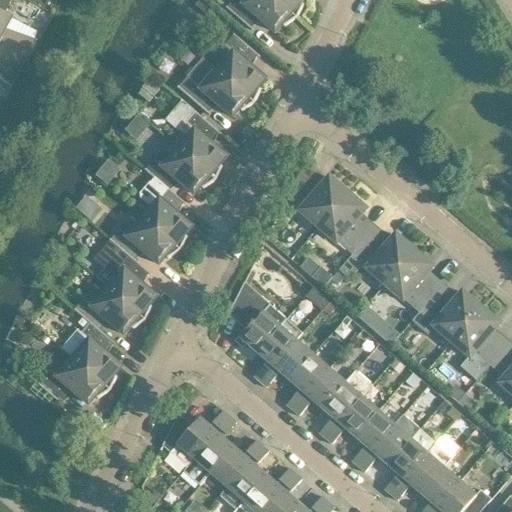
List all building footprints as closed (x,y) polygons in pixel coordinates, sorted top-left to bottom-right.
[(9,3),(4,0),(0,0),(0,8),(5,11),(9,3)] [(201,0),(199,0),(195,5),(206,15),(211,8),(201,0)] [(285,27),(297,19),(275,0),(233,0),(226,9),(252,31),(253,30),(248,26),(256,16),(276,33),(283,25),(285,27)] [(275,0),(297,19),(304,5),(301,4),(303,0),(275,0)] [(0,14),(0,52),(21,64),(33,40),(36,33),(11,20),(11,21),(0,14)] [(227,62),(218,72),(255,104),(261,91),(258,89),(265,81),(246,64),(254,54),(259,58),(260,57),(234,35),(218,54),(227,62)] [(21,64),(0,52),(0,80),(8,87),(21,64)] [(255,104),(218,72),(203,59),(187,78),(188,78),(179,88),(179,87),(178,88),(210,116),(210,115),(205,111),(214,101),(233,118),(240,110),(242,112),(255,104)] [(188,139),(179,150),(216,181),(222,167),(220,166),(226,158),(207,141),(215,131),(220,136),(221,135),(182,101),(181,102),(183,103),(168,121),(188,139)] [(161,152),(145,171),(154,179),(166,189),(167,188),(175,178),(180,183),(194,195),(201,187),(203,190),(216,181),(179,150),(170,160),(161,152)] [(111,161),(99,177),(110,186),(122,170),(111,161)] [(304,165),(283,207),(284,207),(288,200),(300,211),(319,228),(348,195),(329,178),(328,179),(329,180),(323,187),(303,170),(305,165),(304,165)] [(154,179),(141,195),(141,201),(152,211),(144,220),(181,251),(187,237),(185,236),(191,228),(177,216),(172,211),(180,202),(183,204),(185,206),(186,205),(170,191),(167,188),(166,189),(154,179)] [(367,211),(348,195),(319,228),(338,244),(353,256),(377,228),(374,231),(359,218),(365,211),(366,212),(367,211)] [(110,241),(151,275),(132,258),(141,249),(159,265),(166,257),(168,260),(181,251),(144,220),(135,230),(126,223),(110,241)] [(362,265),(386,285),(415,252),(395,236),(395,237),(389,244),(375,232),(378,228),(377,228),(353,256),(340,271),(350,279),(362,265)] [(109,290),(145,321),(152,308),(149,306),(156,298),(137,281),(145,271),(150,276),(151,275),(110,241),(95,259),(118,279),(109,290)] [(419,314),(444,285),(441,289),(426,276),(432,269),(433,270),(434,269),(415,252),(386,285),(405,302),(405,301),(419,313),(419,314)] [(320,269),(312,278),(324,289),(333,278),(321,268),(320,269)] [(246,284),(245,283),(228,316),(229,317),(230,315),(238,321),(237,323),(238,323),(239,322),(248,330),(237,344),(243,349),(246,345),(257,354),(280,328),(287,320),(271,307),(271,306),(260,296),(256,301),(243,290),(246,284)] [(444,285),(419,314),(413,321),(428,335),(435,327),(453,343),(481,309),(462,293),(461,294),(462,295),(456,302),(441,289),(444,286),(444,285)] [(306,298),(317,307),(325,298),(314,288),(306,298)] [(133,330),(145,321),(109,290),(100,300),(91,293),(75,311),(83,318),(89,324),(90,323),(96,329),(96,328),(105,319),(124,335),(131,327),(133,330)] [(331,303),(323,312),(329,317),(336,308),(331,303)] [(481,309),(453,343),(469,357),(460,368),(477,382),(490,367),(511,343),(510,343),(507,346),(492,333),(495,330),(499,326),(500,327),(500,326),(481,309)] [(18,315),(13,324),(21,328),(25,318),(18,315)] [(83,318),(78,324),(84,330),(89,324),(83,318)] [(280,328),(257,354),(269,364),(266,367),(265,366),(255,378),(261,384),(297,342),(303,335),(287,320),(280,328)] [(384,322),(375,332),(391,347),(400,336),(384,322)] [(77,330),(61,349),(74,360),(110,391),(117,378),(114,376),(121,368),(107,356),(102,351),(110,342),(113,344),(115,346),(116,345),(99,331),(96,328),(96,329),(90,323),(89,324),(84,330),(81,333),(77,330)] [(368,336),(359,346),(369,355),(378,345),(368,336)] [(313,356),(297,342),(261,384),(267,389),(277,377),(276,376),(279,373),(290,383),(313,356)] [(500,384),(511,393),(511,350),(508,347),(511,343),(490,367),(505,380),(502,384),(501,383),(500,384)] [(287,406),(294,412),(329,370),(313,356),(290,383),(301,392),(299,395),(298,394),(287,406)] [(38,383),(37,384),(63,406),(64,405),(62,404),(59,401),(70,389),(76,394),(89,405),(96,397),(98,400),(110,391),(74,360),(65,370),(56,363),(38,383)] [(396,360),(391,366),(399,372),(404,367),(396,360)] [(312,401),(323,411),(346,384),(329,370),(294,412),(300,417),(310,405),(309,404),(312,401)] [(320,435),(326,440),(362,398),(373,386),(356,372),(346,384),(323,411),(334,420),(331,423),(330,423),(320,435)] [(413,374),(405,383),(413,390),(421,381),(413,374)] [(452,399),(458,404),(465,396),(459,390),(452,399)] [(465,396),(458,404),(464,410),(472,402),(465,396)] [(379,412),(362,398),(326,440),(333,445),(343,433),(342,432),(344,429),(356,439),(379,412)] [(395,426),(379,412),(356,439),(367,449),(364,452),(363,451),(353,463),(359,468),(395,426)] [(179,415),(163,447),(172,455),(171,456),(187,469),(231,419),(223,413),(213,424),(215,426),(212,429),(200,419),(192,428),(179,417),(180,416),(179,415)] [(403,417),(395,426),(359,468),(365,473),(376,461),(374,461),(377,457),(388,467),(420,431),(403,417)] [(211,475),(234,448),(223,438),(225,435),(226,436),(237,424),(231,419),(187,469),(184,472),(201,486),(211,475)] [(436,445),(420,431),(388,467),(400,477),(397,480),(396,479),(385,491),(392,496),(436,445)] [(245,458),(234,448),(211,475),(227,489),(263,446),(257,441),(247,454),(248,455),(245,458)] [(410,486),(421,495),(444,469),(452,459),(436,445),(392,496),(398,502),(408,490),(407,489),(410,486)] [(227,489),(220,496),(237,511),(266,476),(255,467),(258,463),(259,464),(269,452),(263,446),(227,489)] [(424,511),(435,511),(460,483),(444,469),(421,495),(432,505),(430,508),(429,507),(424,511)] [(237,511),(235,511),(264,511),(296,475),(290,470),(279,482),(280,483),(278,486),(266,476),(237,511)] [(302,481),(296,475),(264,511),(292,511),(299,504),(288,495),(291,492),(292,493),(302,481)] [(477,497),(460,483),(435,511),(482,511),(492,501),(481,491),(477,497)] [(511,511),(511,498),(510,497),(497,511),(511,511)] [(312,511),(307,511),(299,504),(292,511),(321,511),(329,503),(322,498),(312,510),(313,511),(312,511)] [(329,503),(321,511),(332,511),(335,509),(329,503)]
